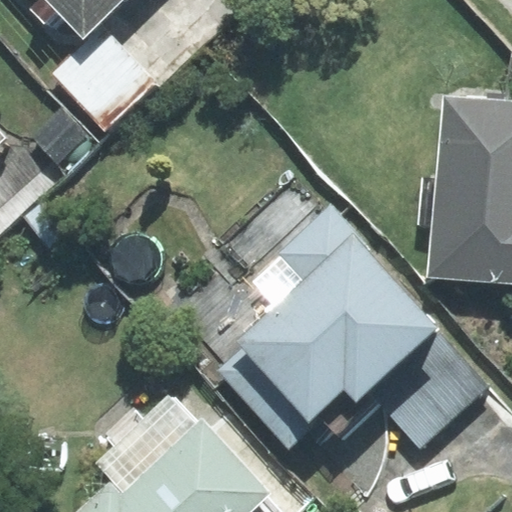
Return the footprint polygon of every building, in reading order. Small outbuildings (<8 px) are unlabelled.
[(38,0),(30,8),(45,22),(57,9),(84,36),(119,0),(38,0)] [(104,28),(54,73),(100,124),(150,80),(104,28)] [(102,142),(57,94),(22,126),(68,174),(102,142)] [(511,282),(511,101),(444,96),(429,276),(511,282)] [(437,329),(330,209),(282,251),(306,278),(237,340),(244,348),(219,369),(288,446),(323,415),(343,438),(380,405),(367,391),(437,329)] [(380,405),(419,448),(488,386),(437,329),(367,391),(380,405)] [(197,423),(170,393),(94,462),(113,483),(80,511),(304,511),(308,509),(225,418),(211,430),(202,419),(197,423)]
